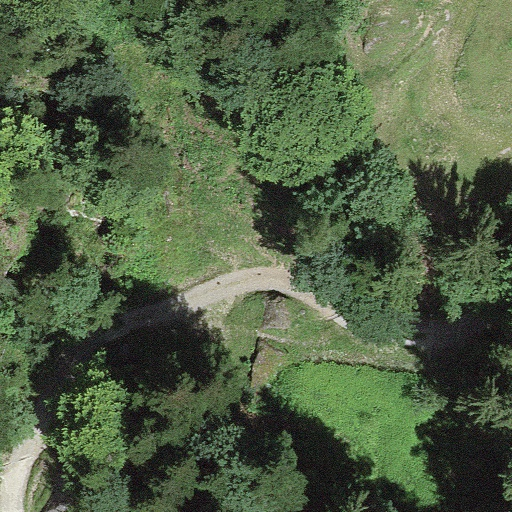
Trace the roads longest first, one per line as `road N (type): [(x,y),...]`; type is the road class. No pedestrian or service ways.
road 1 (track): [(10,511),(8,501),(46,429),(165,326),(243,291),(291,294),(384,335),(456,341),(511,274)]
road 2 (track): [(466,0),(445,45),(440,109),(471,149),(511,170)]
